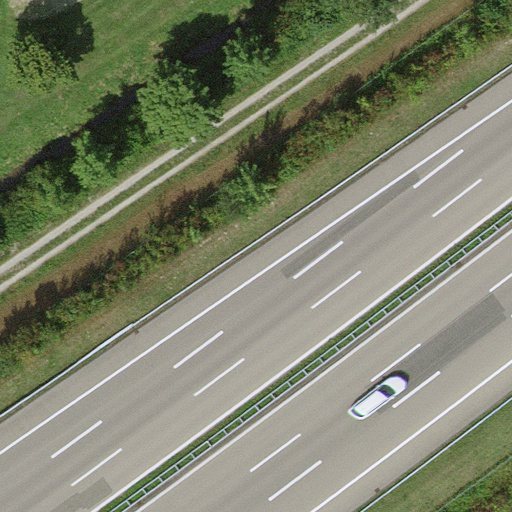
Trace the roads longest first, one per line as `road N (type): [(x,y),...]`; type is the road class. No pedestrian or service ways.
road 1 (motorway): [(511,158),(38,511)]
road 2 (track): [(411,0),(0,279)]
road 3 (motorway): [(199,511),(511,278)]
